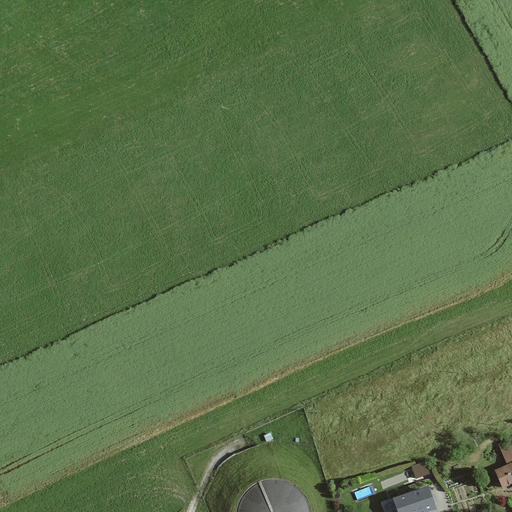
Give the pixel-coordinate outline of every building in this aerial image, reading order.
[(271,432),(264,435),(266,441),(273,439),(271,432)] [(511,440),(497,446),(505,468),(491,472),(498,491),(511,486),(511,487),(511,440)] [(409,493),(406,480),(423,476),(421,468),(384,477),(389,498),(409,493)] [(310,511),(310,504),(302,492),(291,484),(278,480),(264,481),(251,487),(241,497),(236,510),(236,511),(310,511)] [(429,511),(422,490),(388,502),(391,511),(429,511)]
